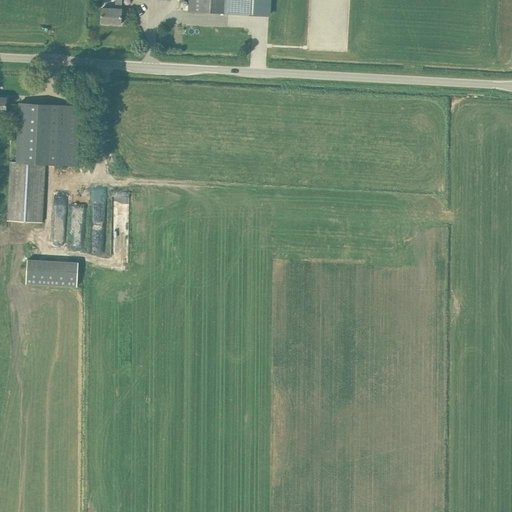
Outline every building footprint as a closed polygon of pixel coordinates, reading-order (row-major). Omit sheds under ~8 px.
[(101,10),(101,13),(100,23),(120,25),(121,0),(114,0),(114,10),(101,10)] [(268,0),(189,0),(189,2),(189,12),(230,14),(268,16),(268,0)] [(0,97),(0,112),(5,113),(18,113),(15,164),(10,163),(6,221),(42,223),(46,165),(76,167),(80,107),(19,103),(19,105),(6,104),(6,98),(0,97)] [(112,263),(129,263),(129,225),(112,225),(112,263)] [(27,259),(26,285),(77,287),(78,262),(27,259)]
